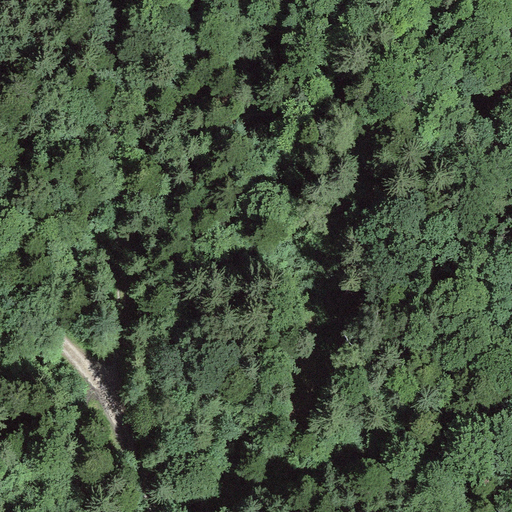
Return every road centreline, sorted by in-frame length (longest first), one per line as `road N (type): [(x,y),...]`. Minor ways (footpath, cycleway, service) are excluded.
road 1 (track): [(116,403),(125,349),(122,177),(100,0)]
road 2 (track): [(154,511),(116,403),(83,359),(0,288)]
road 3 (track): [(93,372),(79,405),(50,424),(0,437)]
